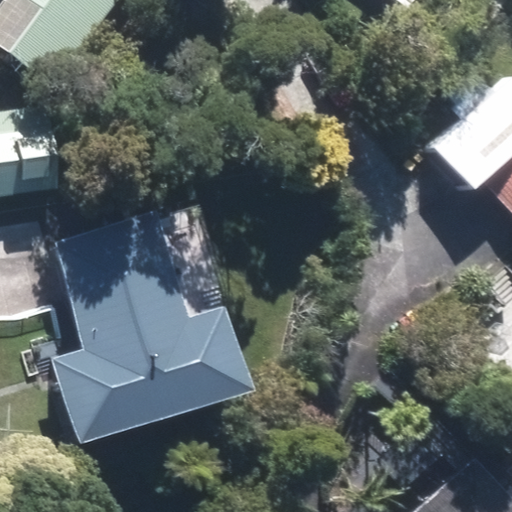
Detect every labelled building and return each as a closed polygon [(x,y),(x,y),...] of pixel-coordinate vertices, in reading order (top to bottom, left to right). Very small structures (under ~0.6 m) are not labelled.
[(0,35),(58,78),(116,0),(3,0),(0,5),(0,35)] [(511,77),(441,140),(478,182),(486,174),(511,203),(511,77)] [(47,107),(0,113),(0,199),(58,192),(47,107)] [(52,352),(79,438),(250,384),(224,303),(186,315),(153,211),(57,241),(88,341),(52,352)] [(511,511),(511,492),(472,450),(405,511),(511,511)]
